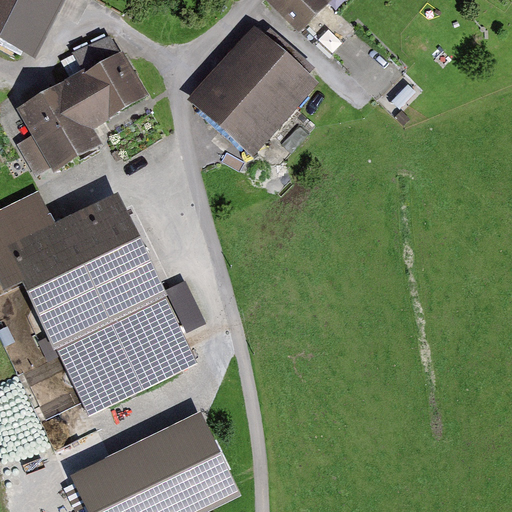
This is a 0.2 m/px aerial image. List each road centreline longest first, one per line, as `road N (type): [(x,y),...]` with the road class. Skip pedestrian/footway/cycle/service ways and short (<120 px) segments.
road 1 (unclassified): [(251,0),(183,72),(178,98),(243,347),(263,511)]
road 2 (track): [(183,72),(102,21),(79,27),(26,76),(0,66)]
